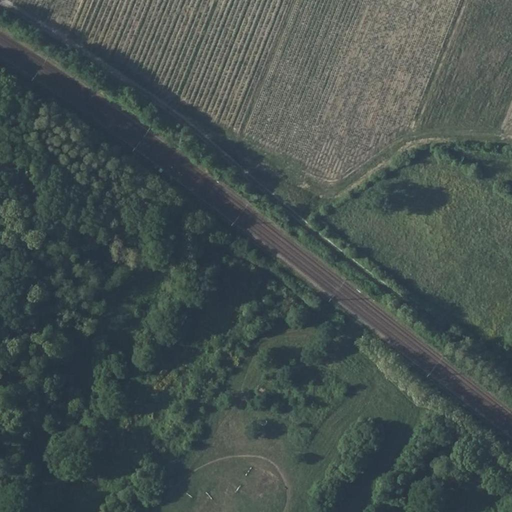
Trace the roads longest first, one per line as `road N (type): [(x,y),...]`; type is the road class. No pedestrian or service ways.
road 1 (track): [(0,0),(186,123),(511,379)]
road 2 (track): [(0,140),(121,216),(269,274),(511,473)]
